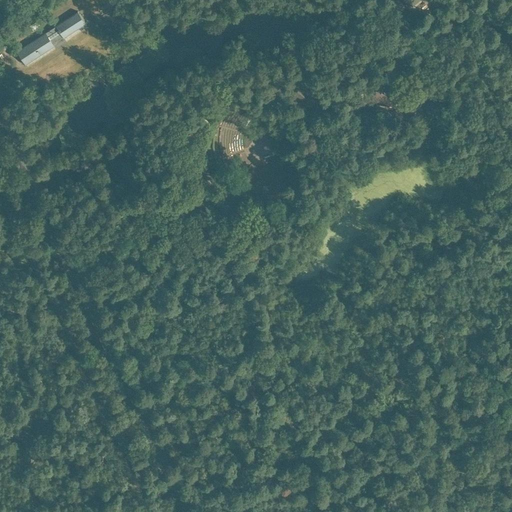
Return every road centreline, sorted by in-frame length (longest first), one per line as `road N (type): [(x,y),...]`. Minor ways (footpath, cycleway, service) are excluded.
road 1 (tertiary): [(185,511),(0,114)]
road 2 (track): [(511,418),(307,511)]
